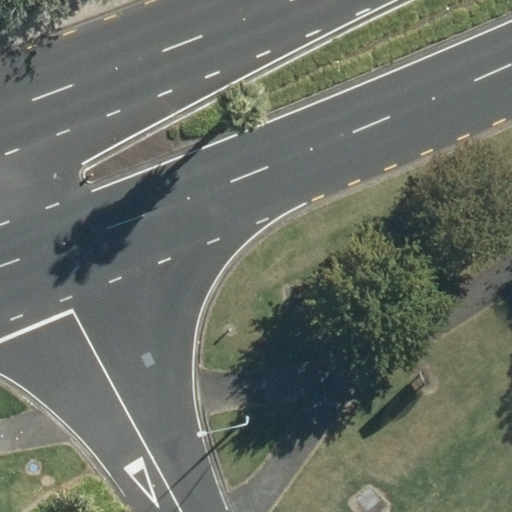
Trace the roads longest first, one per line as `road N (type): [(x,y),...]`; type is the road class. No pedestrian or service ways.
road 1 (primary): [(511,65),(0,284)]
road 2 (primary): [(0,110),(263,0)]
